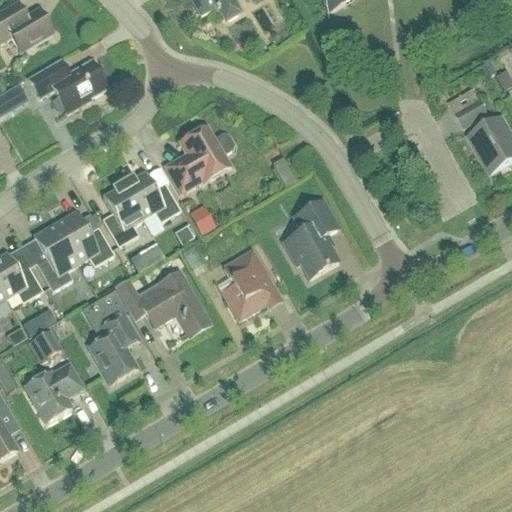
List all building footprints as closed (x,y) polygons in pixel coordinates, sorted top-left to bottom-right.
[(231,2),(235,0),(187,0),(199,21),(215,12),(224,28),(241,18),(231,2)] [(320,0),(331,17),(353,3),(357,0),(320,0)] [(259,15),(270,32),(283,24),(272,7),(259,15)] [(19,59),(52,39),(38,15),(24,23),(20,22),(14,11),(16,10),(16,9),(0,17),(0,48),(10,43),(19,59)] [(482,67),(490,81),(497,77),(488,63),(482,67)] [(88,104),(106,94),(90,67),(67,80),(59,66),(28,85),(39,104),(53,96),(66,119),(89,106),(88,104)] [(0,99),(0,122),(13,115),(3,98),(0,99)] [(463,132),(485,119),(478,107),(456,120),(463,132)] [(491,178),(511,165),(511,144),(500,124),(470,142),(491,178)] [(202,189),(230,173),(206,132),(178,149),(185,160),(163,173),(179,200),(201,188),(202,189)] [(123,191),(143,226),(154,219),(159,229),(180,217),(163,189),(153,195),(143,178),(123,191)] [(143,226),(123,191),(101,203),(111,220),(101,226),(117,253),(138,242),(132,232),(143,226)] [(323,243),(338,234),(322,206),(292,223),(300,238),(282,248),(295,272),(299,270),(308,285),(338,268),(323,243)] [(188,219),(200,241),(215,233),(202,211),(188,219)] [(54,231),(76,270),(87,264),(93,273),(113,261),(97,234),(87,240),(75,219),(54,231)] [(76,270),(54,231),(33,243),(45,264),(35,270),(51,298),(71,286),(66,276),(76,270)] [(186,231),(174,239),(181,251),(193,244),(186,231)] [(237,327),(279,303),(251,256),(222,273),(233,291),(220,298),(237,327)] [(0,262),(0,297),(5,306),(16,300),(21,309),(42,298),(26,270),(15,276),(6,259),(0,262)] [(134,270),(126,275),(131,282),(139,278),(134,270)] [(190,339),(210,327),(209,326),(207,327),(178,277),(136,301),(127,286),(114,293),(133,328),(146,320),(153,334),(178,319),(190,339)] [(48,331),(61,324),(54,312),(41,320),(48,331)] [(125,354),(138,346),(123,320),(98,335),(104,344),(87,353),(109,391),(137,374),(125,354)] [(49,337),(32,347),(43,366),(60,356),(49,337)] [(82,394),(68,370),(51,380),(49,378),(24,393),(45,429),(70,414),(65,404),(82,394)] [(0,466),(16,457),(3,435),(14,429),(0,404),(0,466)]
